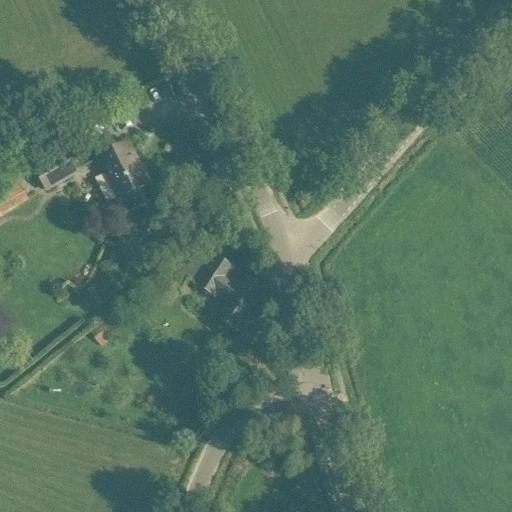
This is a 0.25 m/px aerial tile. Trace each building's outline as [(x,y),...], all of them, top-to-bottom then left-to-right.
[(128,143),(111,152),(99,158),(121,199),(149,184),(128,143)] [(70,150),(52,160),(36,169),(48,190),(65,180),(82,170),(70,150)] [(17,181),(0,190),(0,217),(29,201),(17,181)] [(175,238),(165,243),(170,253),(180,248),(175,238)] [(165,283),(172,288),(182,295),(190,283),(214,299),(217,295),(229,303),(218,320),(237,333),(266,289),(247,276),(240,286),(228,278),(235,268),(217,255),(211,263),(199,256),(184,279),(172,271),(165,283)]
